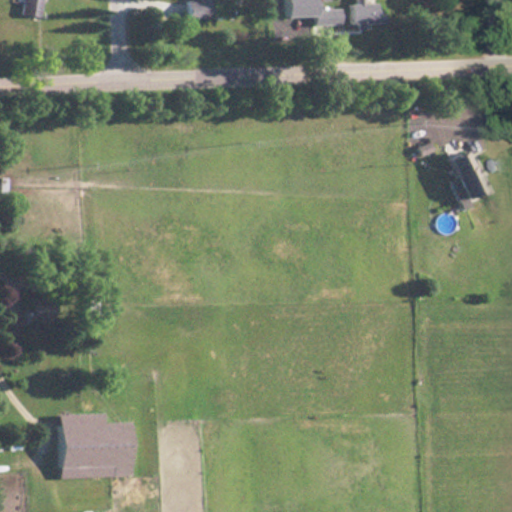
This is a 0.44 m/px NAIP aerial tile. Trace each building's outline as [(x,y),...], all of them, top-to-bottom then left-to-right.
[(38,18),(40,0),(17,0),(16,16),(38,18)] [(206,18),(205,0),(181,0),(182,19),(206,18)] [(376,14),(370,14),(370,2),(357,2),(357,0),(349,0),(349,3),(343,3),(343,24),(376,24),(376,14)] [(326,24),(326,9),(308,9),(308,24),(326,24)] [(436,160),(456,205),(484,193),(468,159),(462,162),(457,151),(436,160)] [(93,300),(84,300),(84,317),(93,317),(93,300)] [(22,335),(48,335),(48,308),(34,308),(34,306),(22,306),(22,335)] [(0,336),(16,336),(16,318),(0,317),(0,336)] [(51,415),(53,478),(125,476),(124,422),(98,423),(98,413),(51,415)]
